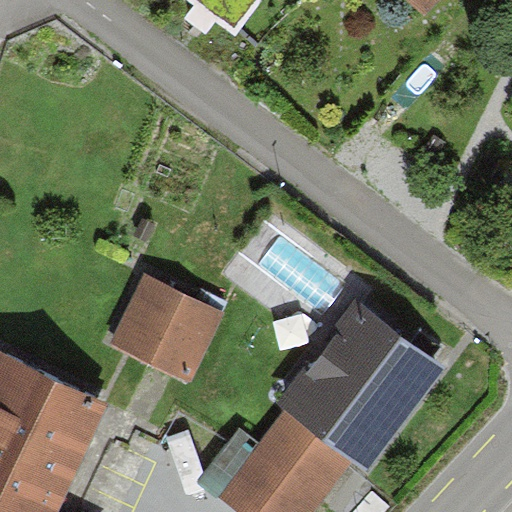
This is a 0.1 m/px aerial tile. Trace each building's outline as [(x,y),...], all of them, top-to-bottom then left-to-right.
[(194,0),(238,32),(261,0),(194,0)] [(408,0),(426,15),(440,0),(408,0)] [(224,316),(145,277),(111,344),(191,383),(224,316)] [(353,304),(276,403),(290,414),(355,465),(366,473),(443,373),(353,304)] [(59,511),(110,409),(2,357),(0,361),(0,511),(59,511)] [(317,511),(355,465),(290,414),(222,499),(238,511),(317,511)]
